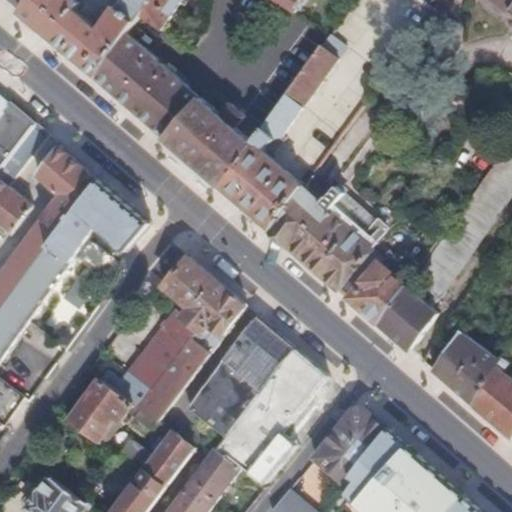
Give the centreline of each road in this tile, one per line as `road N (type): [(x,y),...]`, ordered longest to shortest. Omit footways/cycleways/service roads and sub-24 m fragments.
road 1 (residential): [(0,474),(193,211)]
road 2 (secondary): [(0,42),(193,211)]
road 3 (secondary): [(193,211),(376,365)]
road 4 (residential): [(376,365),(258,511)]
road 5 (unknown): [(139,164),(197,83),(214,0)]
road 6 (secondary): [(376,365),(511,485)]
